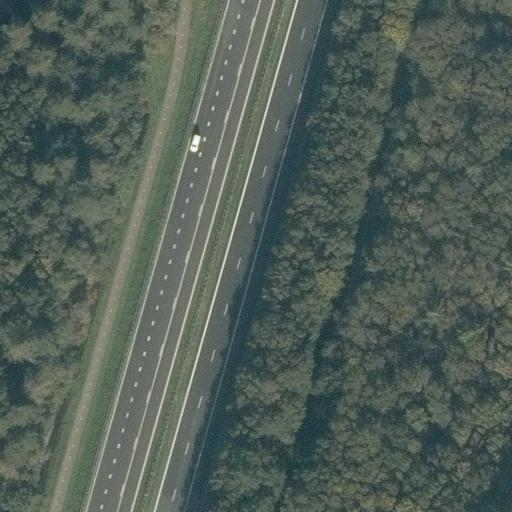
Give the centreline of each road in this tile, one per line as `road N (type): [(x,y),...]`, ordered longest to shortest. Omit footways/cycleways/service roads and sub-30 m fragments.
road 1 (motorway): [(259,0),(116,511)]
road 2 (motorway): [(169,511),(311,0)]
